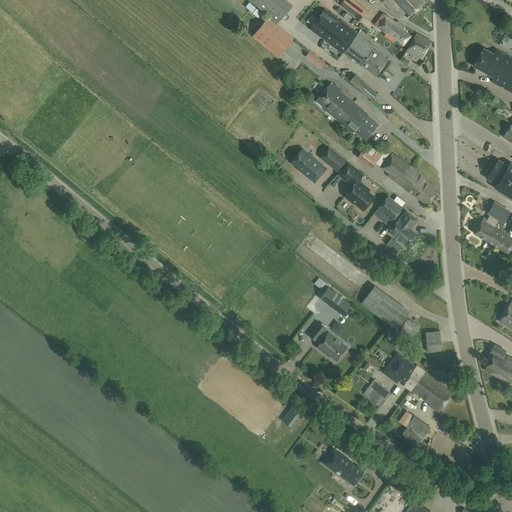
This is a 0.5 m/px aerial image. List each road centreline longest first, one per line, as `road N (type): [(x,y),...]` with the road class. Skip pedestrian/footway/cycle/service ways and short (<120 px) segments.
road 1 (unclassified): [(505,505),(472,503),(367,432),(3,139)]
road 2 (tertiary): [(505,505),(459,327),(442,0)]
